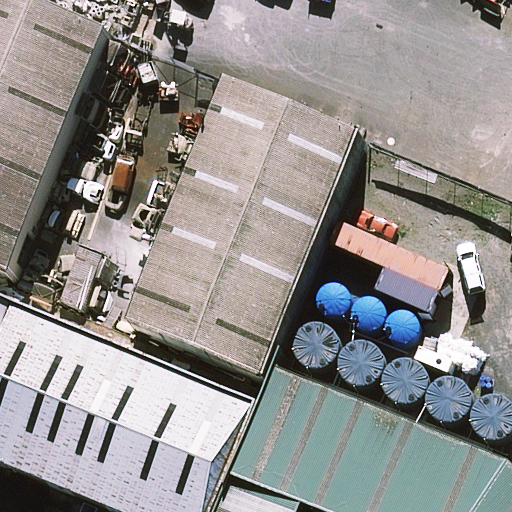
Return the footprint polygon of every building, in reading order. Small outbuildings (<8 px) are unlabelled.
[(0,10),(0,284),(5,286),(94,46),(0,10)] [(132,333),(264,382),(274,353),(356,134),(224,86),(132,333)] [(0,284),(0,337),(17,291),(5,286),(0,284)] [(132,333),(17,291),(0,337),(0,461),(136,511),(215,511),(264,382),(132,333)] [(511,511),(511,440),(274,353),(264,382),(215,511),(299,511),(309,486),(375,511),(511,511)]
